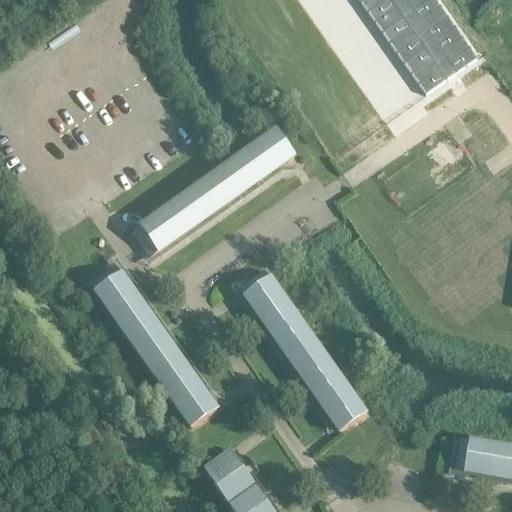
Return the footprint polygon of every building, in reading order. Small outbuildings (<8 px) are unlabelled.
[(357,0),(428,99),(479,63),(434,0),(357,0)] [(151,262),(280,171),(294,161),(276,135),(132,237),(143,252),(151,262)] [(217,413),(207,398),(116,270),(105,277),(90,288),(191,431),(217,413)] [(264,274),(249,285),(239,292),(330,421),(340,436),(366,418),(264,274)] [(457,461),(455,474),(511,483),(511,451),(460,443),(457,461)] [(270,511),(231,456),(205,475),(231,511),(270,511)]
